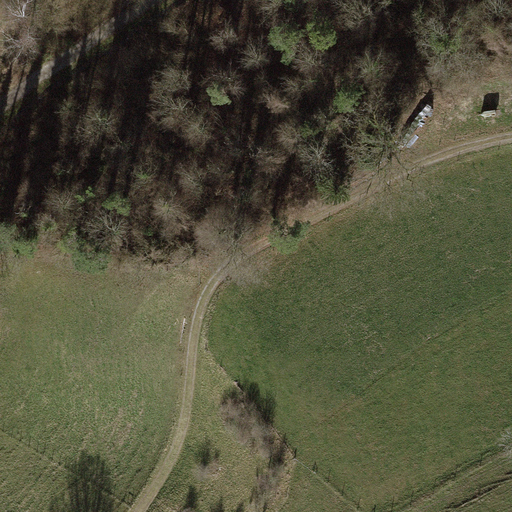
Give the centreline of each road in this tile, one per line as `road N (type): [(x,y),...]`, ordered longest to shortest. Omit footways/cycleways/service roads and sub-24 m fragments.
road 1 (track): [(511,136),(369,186),(220,270),(204,303),(191,410),(166,472),(138,511)]
road 2 (track): [(0,106),(146,0)]
